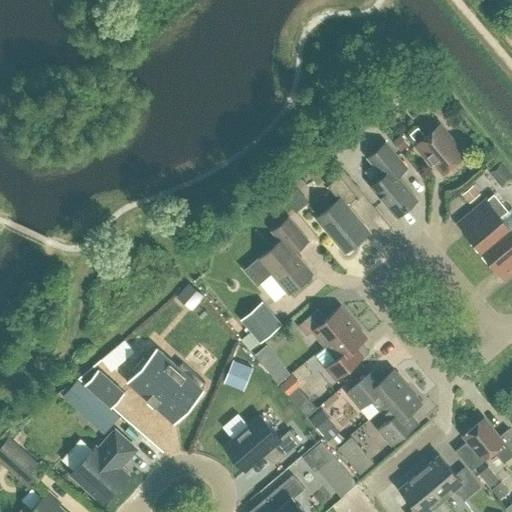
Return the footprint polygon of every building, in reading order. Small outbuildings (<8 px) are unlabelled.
[(402,83),(419,88),(423,76),(406,71),(402,83)] [(356,116),(342,128),(351,140),(371,123),(361,112),(356,116)] [(418,126),(409,133),(443,173),(465,154),(440,123),(425,136),(418,126)] [(385,142),(368,157),(383,175),(371,186),(396,216),(416,199),(396,175),(406,166),(385,142)] [(511,175),(500,161),(490,169),(503,185),(511,177),(511,175)] [(359,198),(340,175),(327,185),(338,198),(317,216),(346,251),(368,232),(347,207),(359,198)] [(464,192),(471,201),(482,192),(475,183),(464,192)] [(482,218),(466,232),(482,251),(511,224),(511,208),(511,207),(508,210),(494,193),(475,209),(482,218)] [(380,218),(396,237),(403,232),(387,212),(380,218)] [(258,259),(245,270),(257,284),(270,273),(288,293),(312,273),(300,257),(298,248),(308,239),(288,217),(272,231),(280,240),(258,258),(258,259)] [(511,224),(482,251),(497,269),(511,256),(511,224)] [(178,295),(193,309),(206,295),(190,281),(178,295)] [(264,299),(242,318),(262,341),(284,323),(264,299)] [(318,308),(298,325),(307,335),(312,330),(325,346),(354,321),(340,305),(326,317),(318,308)] [(151,318),(130,335),(144,351),(165,334),(151,318)] [(325,346),(314,354),(336,379),(364,356),(356,347),(367,337),(354,321),(325,346)] [(262,364),(275,354),(266,343),(253,353),(262,364)] [(178,366),(156,347),(126,381),(174,423),(208,385),(182,362),(178,366)] [(233,360),(228,371),(247,379),(251,367),(233,360)] [(371,399),(379,410),(408,386),(393,368),(381,379),(373,369),(346,392),(360,408),(371,399)] [(124,392),(102,374),(90,389),(111,407),(124,392)] [(301,386),(292,375),(279,386),(288,397),(301,386)] [(64,395),(79,409),(92,394),(77,381),(64,395)] [(378,428),(391,445),(418,422),(410,413),(422,403),(408,386),(379,410),(387,419),(378,428)] [(310,411),(323,401),(314,389),(301,400),(310,411)] [(117,416),(105,406),(92,421),(104,431),(117,416)] [(337,423),(324,407),(320,410),(318,407),(310,414),(312,417),(311,418),(324,434),(337,423)] [(300,442),(290,430),(280,438),(260,415),(224,446),(245,470),(266,452),(275,463),(300,442)] [(493,451),(502,463),(511,455),(511,432),(508,428),(499,436),(483,417),(462,435),(467,440),(455,451),(471,470),(493,451)] [(326,434),(338,448),(349,438),(337,424),(326,434)] [(117,464),(123,457),(126,460),(137,448),(115,429),(98,448),(95,445),(70,473),(103,503),(128,475),(117,464)] [(10,436),(0,447),(0,459),(30,486),(46,468),(10,436)] [(320,467),(343,494),(356,483),(321,441),(317,445),(303,457),(310,466),(320,467)] [(364,452),(351,463),(359,472),(372,462),(364,452)] [(419,471),(442,499),(454,489),(463,500),(480,486),(464,466),(455,474),(439,454),(419,471)] [(488,465),(478,473),(491,488),(500,481),(488,465)] [(409,511),(433,511),(430,509),(442,499),(419,471),(399,488),(416,507),(409,511)] [(292,474),(248,511),(249,511),(303,511),(292,498),(304,488),(292,474)] [(500,481),(491,488),(499,497),(508,490),(500,481)] [(60,502),(47,491),(28,511),(64,511),(57,505),(60,502)]
